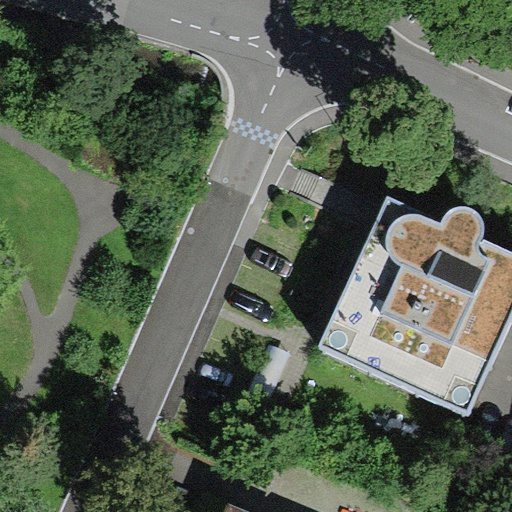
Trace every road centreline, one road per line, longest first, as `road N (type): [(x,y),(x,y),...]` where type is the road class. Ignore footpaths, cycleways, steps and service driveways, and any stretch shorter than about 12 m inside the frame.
road 1 (residential): [(281,32),(267,108),(86,511)]
road 2 (residential): [(281,32),(380,67),(511,131)]
road 3 (residential): [(117,0),(281,32)]
